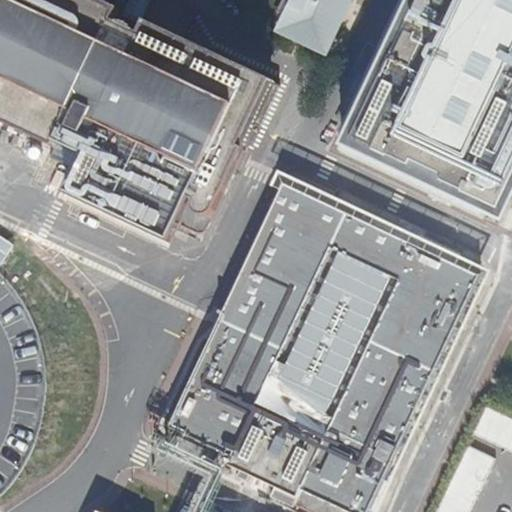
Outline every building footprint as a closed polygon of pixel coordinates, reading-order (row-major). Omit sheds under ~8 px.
[(0,0),(0,119),(60,146),(61,142),(89,155),(71,194),(177,241),(197,197),(201,200),(200,204),(201,207),(203,211),(206,214),(210,215),(214,215),(218,213),(221,210),(249,149),(244,147),(256,121),(264,125),(283,83),(184,38),(193,17),(179,0),(148,0),(141,19),(126,12),(131,0),(118,0),(121,1),(117,8),(98,0),(0,0)] [(131,0),(126,12),(141,19),(148,0),(131,0)] [(351,0),(284,0),(280,9),(336,34),(351,0)] [(511,0),(421,0),(353,145),(465,202),(471,189),(506,205),(511,191),(511,0)] [(288,185),(175,426),(365,511),(370,511),(483,276),(288,185)] [(479,435),(511,447),(511,417),(489,409),(479,435)] [(471,511),(496,454),(471,443),(442,511),(471,511)]
